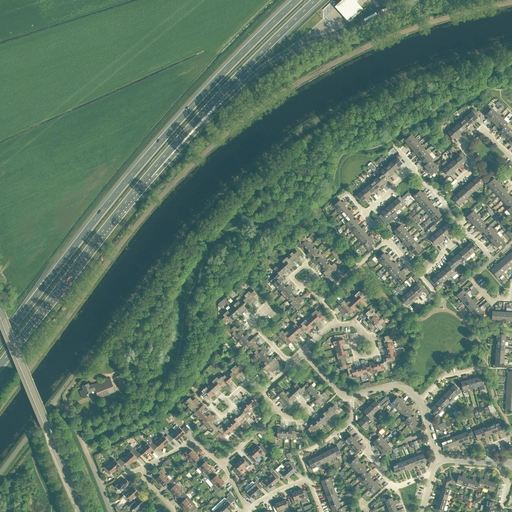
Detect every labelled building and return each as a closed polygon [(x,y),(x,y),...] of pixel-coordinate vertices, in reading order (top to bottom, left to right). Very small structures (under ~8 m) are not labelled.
[(354,0),(341,0),(335,7),(347,20),(348,22),(363,9),(354,0)] [(486,119),(488,120),(496,112),(489,106),(483,113),(485,115),(488,117),(486,119)] [(474,108),(467,114),(475,123),(476,122),(475,120),(477,118),(477,117),(479,115),(476,112),(477,112),(474,108)] [(491,120),(493,122),(500,116),(496,112),(488,120),(489,122),(491,120)] [(467,114),(463,118),(469,125),(471,123),(473,124),(475,123),(467,114)] [(493,130),(503,119),(505,117),(504,116),(502,118),(500,116),(493,122),(496,125),(494,126),(492,128),(493,130)] [(456,118),(459,121),(466,130),(468,129),(467,127),(469,125),(463,118),(461,120),(458,117),(456,118)] [(499,128),(501,130),(506,125),(508,123),(503,119),(493,130),(495,132),(498,129),(497,129),(499,128)] [(459,121),(455,125),(461,132),(463,130),(465,132),(466,130),(459,121)] [(455,125),(451,129),(458,137),(460,136),(458,134),(461,132),(455,125)] [(500,135),(502,137),(510,128),(506,125),(501,130),(499,131),(502,134),(500,135)] [(458,137),(451,129),(449,127),(447,129),(449,130),(444,134),(450,141),(452,139),(453,139),(455,137),(457,139),(458,137)] [(505,137),(507,139),(511,133),(511,130),(510,128),(502,137),(504,138),(505,137)] [(405,144),(406,146),(415,138),(411,134),(404,140),(406,143),(405,144)] [(409,146),(411,148),(418,142),(415,138),(406,146),(408,147),(409,146)] [(413,154),(422,146),(418,142),(411,148),(414,151),(412,152),(413,154)] [(416,154),(419,156),(426,150),(422,146),(413,154),(415,156),(416,154)] [(420,162),(429,154),(431,152),(428,149),(426,150),(419,156),(421,159),(419,160),(420,162)] [(461,152),(454,158),(462,167),(463,165),(462,163),(464,161),(467,159),(461,152)] [(398,154),(392,160),(399,169),(401,167),(399,165),(402,163),(399,160),(401,158),(398,154)] [(424,162),(426,164),(426,165),(431,160),(433,159),(429,154),(420,162),(422,164),(424,162)] [(452,160),(450,161),(456,168),(459,166),(460,168),(462,167),(454,158),(451,154),(449,156),(452,160)] [(392,160),(388,163),(394,170),(396,168),(398,170),(399,169),(392,160)] [(424,170),(426,172),(434,164),(431,160),(426,165),(426,164),(424,166),(426,169),(424,170)] [(443,162),(446,165),(454,174),(455,172),(454,170),(456,168),(450,161),(448,163),(445,160),(443,162)] [(434,164),(426,172),(427,173),(429,172),(431,174),(434,172),(435,173),(436,173),(437,172),(437,171),(436,170),(438,168),(436,166),(439,164),(439,163),(437,161),(434,164)] [(454,174),(446,165),(443,162),(441,164),(444,167),(442,169),(448,176),(451,173),(452,175),(454,174)] [(388,163),(384,167),(391,176),(393,174),(391,173),(394,170),(388,163)] [(379,171),(381,173),(381,172),(386,178),(386,177),(388,175),(390,177),(391,176),(384,167),(379,171)] [(381,172),(381,173),(377,176),(385,185),(386,183),(385,181),(388,179),(386,177),(386,178),(381,172)] [(377,176),(373,179),(379,186),(382,184),(383,186),(385,185),(377,176)] [(487,184),(490,188),(499,181),(498,179),(496,180),(494,178),(492,176),(487,180),(489,182),(487,184)] [(473,177),(471,179),(479,187),(483,184),(477,177),(474,179),(473,177)] [(373,179),(369,183),(377,192),(378,190),(377,189),(379,186),(373,179)] [(471,182),(469,184),(475,191),(479,187),(471,179),(469,180),(471,182)] [(501,182),(499,181),(490,188),(494,192),(501,186),(499,184),(501,182)] [(461,184),(463,186),(471,195),(475,191),(469,184),(466,186),(463,182),(461,184)] [(369,183),(365,187),(371,194),(373,191),(375,193),(377,192),(369,183)] [(463,189),(460,191),(467,198),(471,195),(463,186),(461,187),(463,189)] [(494,192),(498,196),(506,189),(505,187),(503,189),(501,186),(494,192)] [(365,187),(361,190),(368,199),(370,197),(369,196),(371,194),(365,187)] [(498,196),(501,200),(508,194),(506,192),(508,190),(506,189),(498,196)] [(368,199),(361,190),(354,196),(357,200),(360,197),(363,201),(365,199),(367,200),(368,199)] [(413,196),(416,201),(425,193),(424,191),(422,193),(420,190),(419,190),(415,195),(413,196)] [(456,192),(455,193),(463,202),(467,198),(460,191),(458,193),(456,192)] [(416,201),(420,205),(427,199),(425,196),(426,195),(425,193),(416,201)] [(463,202),(455,193),(453,194),(455,196),(452,198),(458,205),(463,202)] [(501,200),(505,204),(511,198),(511,195),(510,197),(508,194),(501,200)] [(393,199),(392,200),(399,209),(405,204),(403,201),(402,203),(398,198),(395,200),(393,199)] [(420,205),(423,209),(432,201),(431,199),(429,201),(427,199),(420,205)] [(330,204),(336,210),(345,203),(343,201),(342,202),(339,200),(336,203),(334,200),(330,204)] [(392,203),(389,205),(395,212),(399,209),(392,200),(390,201),(392,203)] [(423,209),(427,213),(434,207),(432,204),(435,202),(433,200),(432,201),(423,209)] [(336,210),(340,214),(347,208),(345,206),(346,204),(345,203),(336,210)] [(385,206),(384,207),(391,216),(395,212),(389,205),(387,207),(385,206)] [(391,216),(384,207),(382,209),(384,210),(381,213),(385,218),(387,220),(391,216)] [(427,213),(431,217),(439,209),(438,208),(436,209),(434,207),(427,213)] [(467,220),(468,222),(477,214),(473,210),(475,209),(473,207),(470,210),(472,212),(466,216),(468,219),(467,220)] [(340,214),(343,218),(352,211),(351,209),(349,211),(347,208),(340,214)] [(439,209),(431,217),(434,221),(441,215),(439,212),(441,211),(439,209)] [(343,218),(347,222),(352,218),(354,216),(352,214),(353,212),(352,211),(343,218)] [(471,222),(473,225),(480,219),(477,214),(468,222),(470,224),(471,222)] [(345,224),(349,228),(357,220),(356,219),(354,220),(352,218),(347,222),(345,224)] [(474,229),(475,230),(484,223),(480,219),(473,225),(476,227),(474,229)] [(349,228),(352,232),(359,226),(357,224),(359,222),(357,220),(349,228)] [(446,223),(441,227),(449,235),(451,234),(449,232),(452,230),(449,227),(450,225),(447,222),(446,223)] [(481,233),(483,231),(482,231),(488,227),(487,226),(484,223),(475,230),(477,232),(478,230),(481,233)] [(394,235),(396,236),(404,229),(400,224),(394,231),(396,233),(394,235)] [(483,235),(484,237),(493,229),(489,225),(487,226),(488,227),(482,231),(483,231),(485,234),(483,235)] [(352,232),(356,236),(364,229),(364,228),(363,227),(361,228),(359,226),(352,232)] [(441,227),(437,230),(443,237),(446,235),(447,237),(449,235),(441,227)] [(490,239),(497,233),(497,234),(498,232),(494,228),(493,229),(484,237),(486,238),(487,237),(490,239)] [(356,236),(359,240),(366,234),(364,232),(366,230),(364,229),(356,236)] [(399,236),(401,239),(408,233),(404,229),(396,236),(397,238),(399,236)] [(437,230),(433,234),(441,242),(443,241),(441,239),(443,237),(437,230)] [(297,243),(299,246),(307,239),(302,233),(297,238),(299,241),(297,243)] [(401,243),(403,244),(411,237),(408,233),(401,239),(403,241),(401,243)] [(490,243),(491,245),(500,237),(497,234),(497,233),(490,239),(492,242),(490,243)] [(359,240),(363,244),(372,237),(370,235),(368,237),(366,234),(359,240)] [(441,242),(433,234),(429,237),(435,244),(438,242),(439,244),(441,242)] [(372,237),(363,244),(369,251),(372,248),(376,245),(371,240),(373,238),(372,237)] [(406,244),(408,247),(415,241),(411,237),(403,244),(404,246),(406,244)] [(500,237),(491,245),(493,246),(495,245),(497,248),(500,245),(502,247),(506,244),(500,237)] [(304,246),(307,249),(312,244),(307,239),(299,246),(301,248),(304,246)] [(408,251),(410,252),(418,245),(415,241),(408,247),(410,249),(408,251)] [(467,242),(466,244),(473,252),(478,249),(471,242),(469,244),(467,242)] [(306,254),(307,255),(316,248),(312,244),(307,249),(309,252),(306,254)] [(466,247),(463,249),(469,256),(473,252),(466,244),(464,245),(466,247)] [(418,245),(410,252),(411,254),(413,253),(415,255),(422,249),(418,245)] [(311,259),(313,262),(321,255),(316,248),(307,255),(309,257),(311,254),(314,257),(311,259)] [(295,249),(289,254),(294,259),(297,262),(299,260),(297,257),(300,254),(295,249)] [(459,249),(458,251),(465,259),(469,256),(463,249),(461,251),(459,249)] [(457,254),(455,256),(461,263),(465,259),(458,251),(456,252),(457,254)] [(375,256),(381,263),(389,255),(388,254),(386,255),(384,253),(380,256),(378,253),(375,256)] [(289,254),(284,259),(292,267),(294,265),(291,262),(294,259),(289,254)] [(318,262),(321,265),(326,260),(321,255),(313,262),(316,264),(318,262)] [(381,263),(384,267),(391,261),(389,258),(391,257),(389,255),(381,263)] [(451,256),(449,258),(457,267),(461,263),(455,256),(453,258),(451,256)] [(447,263),(448,265),(449,265),(453,270),(457,267),(449,258),(448,259),(449,261),(447,263)] [(511,265),(505,258),(500,262),(507,269),(510,266),(511,267),(511,266),(511,265)] [(284,259),(279,264),(284,269),(287,266),(289,269),(292,267),(284,259)] [(323,273),(328,268),(331,265),(326,260),(321,265),(324,268),(321,270),(323,273)] [(384,267),(388,271),(396,263),(395,262),(393,263),(391,261),(384,267)] [(500,262),(495,266),(503,274),(504,273),(503,272),(507,269),(500,262)] [(331,265),(328,268),(335,275),(337,273),(335,270),(338,267),(334,263),(331,265)] [(388,271),(391,275),(398,269),(396,266),(398,265),(396,263),(388,271)] [(273,269),(278,274),(278,273),(281,276),(283,274),(281,272),(284,269),(279,264),(273,269)] [(445,265),(443,267),(450,275),(452,278),(457,274),(453,270),(449,265),(448,265),(446,267),(445,265)] [(503,274),(495,266),(491,270),(497,277),(500,274),(501,276),(503,274)] [(443,270),(440,272),(446,279),(450,275),(443,267),(441,268),(443,270)] [(328,268),(323,273),(327,277),(330,274),(332,277),(335,275),(328,268)] [(391,275),(395,279),(403,271),(402,270),(400,271),(398,269),(391,275)] [(403,271),(395,279),(398,283),(400,282),(401,283),(405,279),(404,278),(405,277),(403,275),(405,273),(403,271)] [(436,272),(435,274),(442,283),(446,279),(440,272),(438,274),(436,272)] [(273,284),(278,289),(283,284),(280,281),(283,279),(281,276),(278,273),(278,274),(272,279),(274,282),(273,284)] [(442,283),(435,274),(433,275),(435,277),(432,279),(429,275),(426,277),(436,288),(442,283)] [(419,281),(412,287),(420,296),(421,295),(420,293),(422,290),(419,287),(422,285),(419,281)] [(278,289),(282,294),(291,287),(288,285),(286,287),(283,284),(278,289)] [(282,294),(287,300),(293,295),(290,292),(293,290),(291,287),(282,294)] [(412,287),(408,291),(414,298),(417,296),(418,297),(420,296),(412,287)] [(252,288),(246,293),(254,301),(256,299),(254,296),(257,293),(252,288)] [(362,288),(357,293),(364,301),(366,299),(364,296),(367,293),(362,288)] [(458,296),(460,299),(469,291),(468,289),(465,292),(463,289),(455,296),(457,298),(458,296)] [(412,303),(404,294),(402,291),(399,294),(402,296),(400,298),(406,305),(408,303),(410,305),(412,303)] [(408,291),(404,294),(412,303),(413,302),(412,300),(414,298),(408,291)] [(461,302),(462,304),(470,297),(468,295),(471,292),(470,291),(469,291),(460,299),(462,301),(461,302)] [(246,293),(241,298),(246,303),(249,301),(251,303),(254,301),(246,293)] [(357,293),(351,298),(356,303),(359,300),(362,303),(364,301),(357,293)] [(287,300),(292,305),(300,298),(298,295),(295,298),(293,295),(287,300)] [(465,305),(467,307),(476,299),(475,297),(472,300),(470,297),(462,304),(464,306),(465,305)] [(241,298),(236,303),(243,311),(246,309),(243,306),(246,303),(241,298)] [(300,298),(292,305),(297,311),(302,306),(300,303),(302,300),(300,298)] [(351,298),(346,303),(348,305),(353,311),(356,308),(353,306),(356,303),(351,298)] [(468,311),(469,312),(477,306),(475,303),(478,301),(476,299),(467,307),(469,309),(468,311)] [(339,309),(341,312),(348,305),(346,303),(344,300),(339,304),(342,307),(339,309)] [(236,303),(230,308),(235,313),(238,310),(241,313),(243,311),(236,303)] [(348,305),(341,312),(344,314),(346,312),(349,315),(353,311),(348,305)] [(472,313),(474,315),(484,307),(482,305),(479,308),(477,306),(469,312),(471,314),(472,313)] [(319,307),(313,312),(321,320),(323,318),(321,315),(324,312),(319,307)] [(484,307),(474,315),(476,317),(475,319),(477,320),(482,316),(483,318),(486,316),(482,311),(485,309),(484,307)] [(230,308),(225,312),(232,320),(235,318),(232,315),(235,313),(230,308)] [(367,317),(369,320),(375,314),(371,308),(365,313),(368,316),(367,317)] [(232,320),(225,312),(220,317),(224,323),(227,320),(230,323),(232,320)] [(313,312),(308,317),(313,322),(316,319),(318,322),(321,320),(313,312)] [(372,321),(375,324),(380,319),(375,314),(369,320),(371,322),(372,321)] [(308,317),(303,321),(310,329),(313,327),(310,324),(313,322),(308,317)] [(375,324),(374,325),(376,327),(377,327),(380,330),(385,325),(380,319),(375,324)] [(303,321),(297,326),(302,331),(305,329),(308,332),(310,329),(303,321)] [(295,323),(290,328),(294,334),(297,331),(300,334),(302,331),(297,326),(295,323)] [(229,330),(234,336),(242,328),(240,326),(237,328),(234,325),(229,330)] [(234,336),(239,341),(244,336),(241,333),(244,331),(242,328),(234,336)] [(290,328),(284,333),(287,336),(292,341),(294,339),(292,336),(294,334),(290,328)] [(277,340),(280,342),(287,336),(284,333),(282,330),(277,334),(280,337),(277,340)] [(244,346),(246,344),(249,342),(249,341),(246,339),(249,336),(247,334),(244,336),(239,341),(244,346)] [(377,342),(378,345),(392,342),(390,334),(384,336),(385,340),(377,342)] [(246,344),(251,349),(257,344),(254,341),(257,339),(254,336),(249,341),(249,342),(246,344)] [(287,336),(280,342),(282,345),(285,342),(287,345),(292,341),(287,336)] [(333,342),(335,349),(342,347),(341,343),(344,342),(344,339),(333,342)] [(386,347),(387,350),(394,348),(392,342),(378,345),(379,348),(386,347)] [(251,349),(256,354),(264,347),(262,345),(259,347),(257,344),(251,349)] [(256,354),(261,360),(266,355),(264,352),(266,350),(264,347),(256,354)] [(335,349),(337,356),(347,353),(346,350),(343,351),(342,347),(335,349)] [(384,355),(385,358),(396,355),(394,348),(387,350),(388,354),(384,355)] [(337,356),(338,363),(345,361),(344,357),(348,356),(347,353),(337,356)] [(261,360),(266,365),(268,363),(274,358),(272,355),(269,358),(266,355),(261,360)] [(383,362),(379,363),(381,370),(388,369),(387,362),(395,360),(394,356),(396,356),(396,355),(385,358),(382,359),(383,362)] [(274,358),(268,363),(275,370),(277,368),(275,365),(278,362),(274,358)] [(340,370),(347,368),(351,367),(350,364),(346,365),(345,361),(338,363),(340,370)] [(375,361),(371,362),(374,372),(381,370),(379,363),(376,364),(375,361)] [(238,362),(233,367),(240,375),(242,373),(240,370),(243,368),(238,362)] [(369,366),(366,367),(367,374),(374,372),(371,362),(368,362),(369,366)] [(266,365),(263,368),(267,372),(270,369),(272,372),(275,370),(268,363),(266,365)] [(362,368),(358,369),(360,376),(367,374),(366,367),(365,363),(361,364),(362,368)] [(347,368),(349,377),(353,376),(353,378),(360,376),(358,369),(355,370),(354,366),(351,367),(347,368)] [(233,367),(227,372),(232,377),(235,375),(238,378),(240,375),(233,367)] [(116,376),(121,389),(132,385),(127,372),(116,376)] [(227,372),(222,377),(224,379),(229,385),(232,383),(229,380),(232,377),(227,372)] [(220,374),(214,379),(222,387),(224,385),(221,382),(224,379),(222,377),(220,374)] [(478,375),(476,375),(479,387),(484,385),(483,382),(482,377),(482,376),(478,377),(478,375)] [(80,391),(83,398),(87,396),(86,394),(92,391),(91,390),(95,389),(98,398),(115,391),(110,378),(93,384),(90,386),(88,383),(82,385),(84,389),(80,391)] [(469,392),(468,389),(465,378),(463,379),(464,381),(460,382),(463,391),(464,393),(469,392)] [(467,378),(465,378),(468,389),(473,388),(471,379),(468,380),(467,378)] [(214,379),(209,384),(214,389),(216,386),(219,389),(222,387),(214,379)] [(301,394),(303,392),(303,391),(300,388),(301,388),(296,383),(290,388),(295,393),(298,391),(301,394)] [(308,391),(311,394),(316,389),(311,384),(309,385),(307,383),(301,388),(300,388),(303,391),(303,392),(305,394),(308,391)] [(209,384),(204,389),(211,397),(213,394),(211,392),(214,389),(209,384)] [(447,385),(448,387),(457,395),(461,391),(454,384),(451,387),(448,384),(447,385)] [(448,390),(446,392),(453,399),(457,395),(448,387),(447,388),(448,390)] [(292,396),(295,393),(290,388),(285,393),(288,396),(293,401),(295,399),(292,396)] [(211,397),(204,389),(198,393),(203,399),(206,396),(208,399),(211,397)] [(310,400),(313,402),(321,395),(316,389),(311,394),(313,397),(310,400)] [(278,400),(280,402),(288,396),(285,393),(283,390),(278,394),(281,397),(278,400)] [(442,393),(441,395),(449,403),(453,399),(446,392),(444,395),(442,393)] [(321,395),(313,402),(315,405),(318,402),(320,405),(326,400),(321,395)] [(441,398),(439,400),(445,406),(449,403),(441,395),(439,396),(441,398)] [(288,405),(293,401),(288,396),(280,402),(283,405),(286,402),(288,405)] [(389,402),(395,407),(403,399),(401,397),(399,399),(397,396),(394,399),(391,397),(386,397),(387,402),(389,402)] [(184,402),(189,407),(197,400),(195,398),(192,400),(190,397),(184,402)] [(378,411),(387,402),(386,397),(378,403),(375,400),(373,403),(371,401),(370,402),(378,411)] [(245,400),(248,403),(253,408),(258,403),(253,398),(250,400),(248,398),(247,398),(245,400)] [(395,407),(399,411),(405,404),(403,402),(404,400),(403,399),(395,407)] [(189,407),(194,413),(199,408),(197,405),(200,403),(197,400),(189,407)] [(435,401),(433,402),(442,410),(445,406),(439,400),(437,402),(435,401)] [(433,402),(432,401),(430,403),(431,404),(432,404),(434,405),(431,408),(434,411),(432,413),(436,417),(442,410),(433,402)] [(240,405),(242,407),(243,407),(247,413),(248,413),(253,408),(248,403),(245,405),(242,402),(240,405)] [(373,415),(378,411),(370,402),(368,404),(370,405),(367,408),(373,415)] [(326,407),(329,409),(333,415),(339,410),(334,404),(331,407),(329,404),(326,407)] [(399,411),(402,415),(410,406),(409,405),(407,406),(405,404),(399,411)] [(194,413),(199,418),(204,413),(202,410),(204,408),(202,405),(199,408),(194,413)] [(402,415),(406,418),(410,415),(413,412),(411,409),(412,408),(410,406),(402,415)] [(243,412),(240,415),(245,420),(250,415),(248,413),(247,413),(243,407),(242,407),(240,410),(243,412)] [(369,418),(373,415),(367,408),(365,410),(363,408),(362,409),(361,410),(366,415),(369,418)] [(323,409),(321,411),(328,419),(333,415),(329,409),(326,412),(323,409)] [(321,416),(318,419),(323,424),(328,419),(321,411),(318,414),(321,416)] [(199,418),(204,423),(212,416),(210,414),(207,416),(204,413),(199,418)] [(234,415),(232,417),(239,425),(245,420),(240,415),(237,418),(234,415)] [(373,422),(369,418),(366,415),(364,417),(362,415),(361,417),(369,425),(373,422)] [(403,422),(407,425),(415,417),(413,416),(412,417),(410,415),(406,418),(403,422)] [(204,423),(209,429),(210,427),(214,424),(211,421),(214,419),(212,416),(204,423)] [(232,422),(229,425),(234,430),(239,425),(232,417),(229,419),(232,422)] [(364,429),(369,425),(361,417),(359,418),(361,420),(358,422),(364,429)] [(415,417),(407,425),(413,432),(417,428),(419,426),(416,424),(417,423),(415,420),(417,419),(415,417)] [(313,419),(310,421),(317,429),(323,424),(318,419),(315,422),(313,419)] [(499,420),(494,422),(498,433),(500,432),(499,430),(502,429),(499,420)] [(317,429),(310,421),(308,423),(310,426),(307,429),(312,434),(317,429)] [(494,422),(489,424),(492,433),(495,432),(496,434),(498,433),(494,422)] [(213,434),(219,430),(218,430),(221,427),(219,424),(216,427),(214,424),(210,427),(209,429),(213,434)] [(489,424),(484,426),(488,437),(490,436),(489,434),(492,433),(489,424)] [(218,430),(219,430),(219,431),(221,432),(224,436),(227,434),(229,435),(234,430),(229,425),(226,427),(224,425),(221,427),(218,430)] [(179,426),(175,430),(181,437),(185,433),(185,434),(188,432),(183,427),(181,429),(179,426)] [(484,426),(479,428),(482,437),(485,435),(486,438),(488,437),(484,426)] [(482,437),(479,428),(473,430),(477,441),(480,440),(479,438),(482,437)] [(471,429),(465,431),(470,442),(472,441),(471,439),(474,437),(471,429)] [(170,433),(167,435),(172,440),(174,438),(177,440),(181,437),(175,430),(171,434),(170,433)] [(375,447),(384,440),(380,436),(383,433),(380,430),(379,432),(374,437),(376,439),(373,442),(375,444),(374,446),(375,447)] [(465,431),(460,433),(464,441),(467,440),(468,442),(470,442),(465,431)] [(342,439),(347,445),(356,437),(355,436),(353,437),(350,435),(348,433),(342,439)] [(460,433),(455,435),(459,445),(461,445),(461,443),(464,441),(460,433)] [(163,434),(158,438),(164,445),(169,441),(169,442),(172,440),(167,435),(165,437),(163,434)] [(455,435),(450,437),(454,445),(457,444),(457,446),(459,445),(455,435)] [(153,441),(151,443),(156,448),(158,446),(160,449),(164,445),(158,438),(157,437),(153,441)] [(347,445),(351,449),(358,443),(356,441),(357,439),(356,437),(347,445)] [(450,437),(445,438),(449,449),(451,449),(451,446),(454,445),(450,437)] [(449,449),(445,438),(440,440),(441,443),(442,445),(443,449),(447,448),(447,450),(449,449)] [(378,447),(380,450),(387,444),(384,440),(375,447),(376,449),(378,447)] [(146,442),(142,446),(148,453),(152,449),(153,450),(156,448),(151,443),(149,445),(146,442)] [(391,448),(393,446),(389,442),(387,444),(380,450),(382,452),(381,454),(382,456),(391,448)] [(358,443),(351,449),(355,453),(363,446),(362,444),(360,445),(358,443)] [(257,445),(253,449),(260,456),(264,453),(265,453),(267,451),(261,444),(259,447),(257,445)] [(135,451),(139,456),(142,454),(144,457),(148,453),(142,446),(141,445),(138,448),(138,449),(137,449),(135,451)] [(333,445),(331,446),(336,457),(341,454),(337,446),(334,447),(333,445)] [(330,449),(327,451),(331,459),(336,457),(331,446),(329,447),(330,449)] [(260,456),(253,449),(249,453),(250,454),(248,456),(254,463),(257,461),(256,460),(260,456)] [(185,456),(188,460),(195,454),(191,450),(189,452),(187,450),(182,455),(184,457),(185,456)] [(323,450),(321,451),(327,462),(331,459),(327,451),(324,452),(323,450)] [(130,451),(126,454),(132,461),(136,457),(137,458),(139,456),(135,451),(133,453),(130,451)] [(320,454),(318,456),(322,464),(327,462),(321,451),(319,452),(320,454)] [(425,451),(417,455),(421,465),(423,465),(423,462),(426,461),(424,457),(427,456),(425,451)] [(121,457),(119,459),(123,464),(126,462),(128,465),(132,461),(126,454),(122,458),(121,457)] [(188,460),(194,466),(200,461),(198,459),(199,458),(195,454),(188,460)] [(313,455),(312,456),(317,466),(322,464),(318,456),(315,457),(314,455),(313,455)] [(417,455),(412,456),(415,465),(418,464),(419,466),(421,465),(417,455)] [(317,466),(312,456),(310,457),(311,459),(308,461),(308,462),(305,463),(307,466),(310,465),(312,469),(317,466)] [(348,464),(352,468),(359,462),(357,459),(359,458),(357,456),(348,464)] [(412,456),(407,458),(411,469),(413,468),(412,466),(415,465),(412,456)] [(242,457),(238,461),(245,469),(249,465),(250,466),(252,464),(246,457),(244,459),(242,457)] [(407,458),(402,460),(405,469),(408,468),(409,470),(411,469),(407,458)] [(114,459),(110,462),(116,469),(118,467),(119,468),(123,464),(119,459),(117,461),(114,459)] [(294,469),(296,467),(290,460),(288,462),(287,461),(283,465),(284,467),(291,474),(295,470),(294,469)] [(402,460),(397,462),(401,473),(403,472),(402,470),(405,469),(402,460)] [(198,468),(201,472),(208,465),(205,462),(202,464),(200,461),(194,466),(194,467),(195,466),(197,469),(198,468)] [(245,469),(238,461),(234,465),(235,466),(233,468),(239,475),(242,473),(241,472),(245,469)] [(116,469),(110,462),(106,466),(105,465),(103,467),(109,474),(110,474),(112,472),(112,473),(116,469)] [(352,468),(356,472),(364,464),(363,462),(361,464),(359,462),(352,468)] [(401,473),(397,462),(389,465),(390,470),(393,469),(395,473),(398,472),(399,474),(401,473)] [(356,472),(359,475),(359,476),(365,471),(367,470),(364,467),(366,466),(364,464),(356,472)] [(202,479),(204,481),(213,473),(211,471),(212,470),(208,465),(201,472),(202,472),(201,473),(204,476),(202,479)] [(291,474),(284,467),(280,470),(279,470),(277,472),(283,478),(286,476),(287,478),(291,474)] [(156,478),(159,482),(166,476),(163,472),(164,471),(161,469),(154,475),(156,478)] [(271,473),(267,477),(274,484),(278,480),(277,479),(279,477),(273,470),(271,472),(271,473)] [(358,477),(361,481),(370,473),(368,472),(367,474),(365,471),(359,476),(359,475),(358,477)] [(457,479),(450,477),(451,482),(461,485),(465,473),(463,472),(461,476),(458,475),(457,479)] [(210,481),(213,485),(220,478),(216,474),(215,475),(213,473),(204,481),(208,478),(211,480),(210,481)] [(361,481),(365,485),(372,479),(370,477),(371,475),(370,473),(361,481)] [(480,478),(479,482),(478,486),(478,487),(483,488),(486,476),(484,475),(483,479),(480,478)] [(166,484),(168,486),(173,482),(173,481),(171,479),(170,480),(166,476),(159,482),(163,486),(166,484)] [(321,486),(331,482),(335,481),(333,476),(321,480),(322,484),(320,484),(321,486)] [(472,479),(469,478),(466,487),(471,488),(475,476),(473,476),(472,479)] [(274,484),(267,477),(263,480),(262,480),(260,482),(266,488),(268,486),(270,488),(274,484)] [(220,478),(213,485),(212,486),(215,490),(216,490),(218,492),(223,487),(221,485),(224,483),(220,478)] [(494,482),(490,481),(488,490),(493,491),(497,479),(495,478),(494,482)] [(171,491),(173,493),(180,487),(177,484),(177,483),(177,481),(177,479),(176,479),(173,481),(173,482),(168,486),(165,489),(168,491),(168,492),(169,492),(170,492),(171,491)] [(365,485),(369,489),(377,482),(376,480),(374,482),(372,479),(365,485)] [(121,491),(129,484),(128,483),(128,482),(127,480),(126,480),(126,481),(125,480),(121,483),(119,481),(114,485),(118,490),(117,490),(119,493),(120,493),(121,491)] [(254,483),(250,487),(257,494),(261,490),(260,489),(262,487),(256,480),(254,482),(254,483)] [(437,489),(436,491),(448,495),(450,489),(447,488),(448,484),(444,480),(441,490),(437,489)] [(324,488),(325,491),(333,487),(331,482),(321,486),(321,488),(324,488)] [(377,482),(369,489),(372,493),(379,487),(377,485),(379,483),(377,482)] [(127,496),(124,498),(122,500),(124,501),(125,500),(127,502),(129,501),(130,502),(134,499),(137,497),(135,495),(138,493),(133,487),(125,494),(127,496)] [(175,499),(177,501),(186,494),(180,487),(173,493),(177,497),(175,499)] [(257,494),(250,487),(246,490),(245,490),(243,492),(249,499),(251,496),(253,498),(257,494)] [(324,494),(324,497),(335,492),(333,487),(325,491),(326,494),(324,494)] [(302,489),(297,491),(300,500),(305,498),(306,499),(309,498),(305,489),(303,491),(302,489)] [(300,500),(297,491),(291,493),(292,494),(289,496),(292,504),(295,503),(295,502),(300,500)] [(439,494),(438,497),(447,500),(448,495),(436,491),(435,493),(439,494)] [(226,500),(222,503),(228,510),(233,506),(230,503),(236,499),(230,492),(227,495),(228,496),(226,499),(226,500)] [(327,498),(329,501),(337,497),(335,492),(324,497),(325,499),(327,498)] [(179,504),(183,508),(192,500),(188,496),(187,497),(185,494),(186,494),(177,501),(180,499),(182,501),(179,504)] [(384,500),(386,505),(397,501),(397,499),(393,500),(392,497),(387,499),(386,496),(379,499),(380,502),(384,500)] [(143,504),(146,501),(145,501),(146,500),(146,499),(144,497),(143,497),(142,497),(136,502),(134,499),(128,505),(129,507),(131,505),(134,508),(132,510),(132,511),(134,511),(136,511),(136,510),(139,508),(140,509),(141,509),(144,507),(144,506),(143,504)] [(328,505),(328,507),(339,502),(337,497),(329,501),(330,504),(328,505)] [(285,499),(280,501),(283,511),(289,509),(289,510),(292,509),(289,500),(286,501),(285,499)] [(192,500),(183,508),(187,511),(188,511),(191,511),(197,507),(194,505),(195,504),(192,500)] [(486,500),(485,506),(500,510),(501,507),(494,506),(495,502),(486,500)] [(279,511),(283,511),(280,501),(275,503),(275,505),(273,506),(274,511),(279,511)] [(386,505),(388,511),(396,507),(394,504),(398,503),(398,501),(397,501),(386,505)] [(445,505),(433,501),(432,503),(436,505),(435,508),(443,511),(445,505)] [(333,511),(335,510),(341,508),(341,507),(339,502),(328,507),(329,509),(331,508),(333,511)] [(216,509),(217,510),(218,511),(226,511),(228,510),(222,503),(216,509)]
